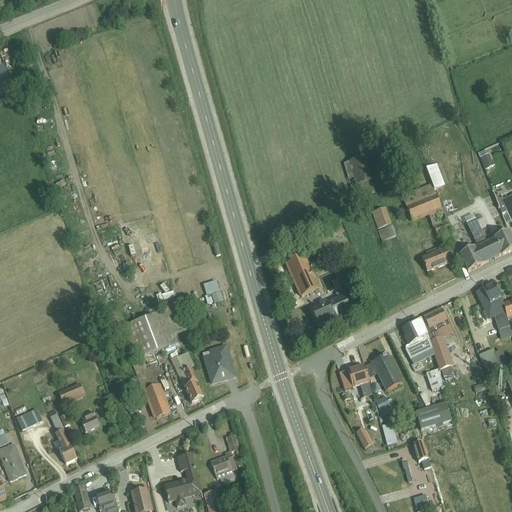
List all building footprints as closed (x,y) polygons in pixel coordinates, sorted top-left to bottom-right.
[(478,154),(485,171),(495,167),(492,161),(491,161),(489,155),(487,156),(484,152),(478,154)] [(485,171),(478,154),(478,153),(462,159),(484,216),(500,210),(495,198),(485,171)] [(366,158),(343,165),(354,200),(375,194),(371,183),(373,183),(366,158)] [(432,186),(434,192),(444,188),(436,167),(425,171),(432,186)] [(56,181),(58,187),(66,183),(64,178),(56,181)] [(434,192),(432,186),(401,198),(412,224),(428,218),(437,238),(451,233),(434,192)] [(495,198),(500,210),(502,216),(507,213),(511,223),(511,197),(503,202),(500,195),(495,198)] [(385,209),(372,214),(378,230),(391,225),(385,209)] [(494,240),(491,242),(487,244),(476,221),(466,226),(477,249),(459,256),(468,274),(483,266),(482,266),(502,256),(494,240)] [(342,226),(311,239),(321,261),(342,251),(345,257),(354,253),(342,226)] [(393,228),(378,233),(382,243),(396,238),(393,228)] [(494,240),(502,256),(502,257),(511,252),(511,240),(508,233),(496,239),(493,234),(489,236),(491,242),(494,240)] [(427,257),(421,260),(427,274),(456,262),(452,253),(447,255),(443,246),(426,253),(427,257)] [(305,257),(286,265),(302,299),(320,290),(315,279),(314,279),(311,273),(312,272),(305,257)] [(207,293),(220,292),(219,281),(206,282),(207,293)] [(508,320),(503,305),(502,302),(494,286),(476,294),(485,313),(483,315),(486,322),(488,321),(489,322),(494,320),(498,332),(510,329),(509,325),(508,320)] [(174,292),(162,296),(164,302),(176,298),(174,292)] [(221,293),(211,296),(214,305),(223,303),(221,293)] [(344,298),(338,300),(329,304),(326,299),(313,305),(313,303),(290,314),(296,326),(319,316),(321,320),(327,322),(334,319),(335,322),(351,315),(344,298)] [(511,302),(503,305),(508,320),(511,318),(511,302)] [(137,361),(154,355),(178,346),(175,337),(187,333),(177,305),(161,310),(161,308),(147,313),(149,319),(125,327),(120,312),(109,316),(115,332),(125,329),(137,361)] [(421,322),(431,351),(433,357),(439,373),(441,372),(445,382),(455,379),(451,368),(453,367),(442,338),(441,339),(434,342),(430,331),(447,323),(442,311),(424,320),(424,321),(421,322)] [(431,351),(421,322),(402,331),(406,337),(404,338),(410,350),(405,352),(410,362),(411,362),(431,351)] [(434,342),(441,339),(439,332),(449,328),(447,323),(430,331),(434,342)] [(226,348),(202,355),(211,384),(224,380),(224,382),(235,379),(226,348)] [(431,351),(411,362),(414,367),(433,357),(431,351)] [(493,351),(479,357),(488,380),(502,374),(502,373),(509,371),(502,352),(495,355),(493,351)] [(188,354),(171,362),(180,382),(181,382),(192,405),(203,399),(196,385),(198,384),(192,370),(194,368),(188,354)] [(154,355),(137,361),(132,363),(139,383),(130,386),(132,393),(142,389),(144,397),(154,422),(171,415),(160,386),(158,387),(155,379),(162,377),(154,355)] [(365,368),(368,381),(376,376),(385,394),(403,386),(388,356),(386,357),(372,364),(372,365),(365,368)] [(368,381),(365,368),(364,367),(349,372),(354,389),(360,388),(364,399),(373,397),(368,381)] [(438,371),(426,375),(432,393),(444,389),(438,371)] [(67,376),(70,382),(77,379),(75,373),(67,376)] [(66,391),(58,395),(64,407),(86,398),(80,385),(69,389),(66,382),(63,383),(66,391)] [(483,385),(473,388),(476,395),(486,392),(483,385)] [(142,389),(132,393),(135,400),(144,397),(142,389)] [(3,391),(0,392),(0,411),(10,408),(7,400),(6,400),(3,391)] [(49,396),(42,400),(44,405),(51,401),(49,396)] [(386,399),(375,404),(382,418),(389,415),(388,413),(392,411),(390,407),(393,406),(391,400),(387,402),(386,399)] [(446,405),(415,414),(420,432),(454,422),(452,414),(449,415),(446,405)] [(37,411),(16,421),(22,433),(43,424),(37,411)] [(55,411),(49,414),(51,419),(50,419),(57,435),(55,436),(58,443),(53,446),(57,454),(59,453),(66,467),(77,461),(63,433),(65,432),(55,411)] [(83,424),(81,425),(86,434),(99,428),(93,413),(83,418),(84,419),(82,420),(83,424)] [(66,416),(60,419),(65,429),(70,427),(66,416)] [(495,419),(486,422),(489,429),(497,426),(495,419)] [(392,425),(382,428),(387,447),(397,444),(392,425)] [(364,452),(374,450),(369,429),(360,431),(364,452)] [(3,430),(0,431),(0,449),(9,446),(3,430)] [(408,433),(400,436),(402,442),(410,439),(408,433)] [(236,435),(226,438),(230,455),(235,453),(237,456),(242,455),(236,435)] [(423,443),(413,446),(418,465),(422,464),(424,471),(431,469),(423,443)] [(14,446),(0,451),(0,456),(10,484),(17,481),(17,480),(26,477),(14,446)] [(186,482),(164,487),(168,505),(175,503),(177,510),(186,507),(185,501),(202,497),(191,456),(177,460),(181,474),(184,473),(186,482)] [(232,457),(211,465),(217,481),(220,480),(221,485),(235,480),(233,473),(237,471),(232,457)] [(408,463),(401,465),(404,475),(405,475),(407,485),(412,484),(408,463)] [(83,487),(74,491),(79,511),(85,511),(89,510),(83,487)] [(150,511),(145,491),(133,494),(136,511),(150,511)] [(221,511),(216,492),(203,495),(208,511),(221,511)] [(96,497),(99,509),(99,511),(117,511),(113,496),(110,497),(109,493),(96,497)] [(425,494),(412,498),(416,511),(429,507),(425,494)] [(99,509),(96,497),(91,499),(94,511),(99,509)]
